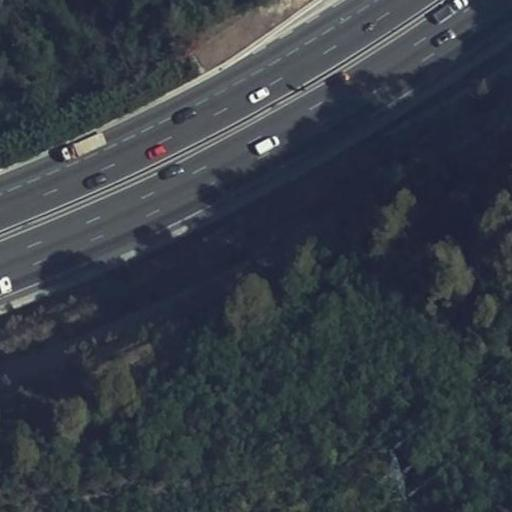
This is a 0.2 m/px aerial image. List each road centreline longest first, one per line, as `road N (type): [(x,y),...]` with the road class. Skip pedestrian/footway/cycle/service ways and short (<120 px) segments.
road 1 (motorway): [(0,263),(263,145),(492,0)]
road 2 (motorway): [(391,0),(211,108),(0,203)]
